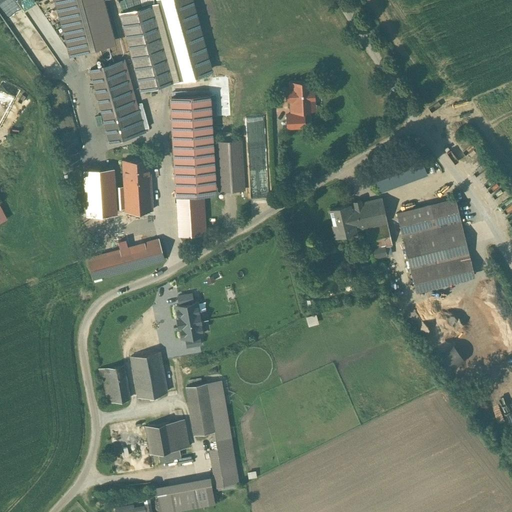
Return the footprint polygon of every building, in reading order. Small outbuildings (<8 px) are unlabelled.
[(56,0),(69,49),(114,37),(103,0),(56,0)] [(210,70),(190,0),(156,0),(157,1),(119,12),(125,33),(141,89),(210,70)] [(120,60),(90,68),(110,141),(145,131),(139,110),(134,111),(120,60)] [(309,81),(289,82),(290,88),(288,88),(289,98),(290,98),(291,109),(310,108),(309,96),(313,96),(313,87),(309,87),(309,81)] [(208,94),(171,96),(176,181),(213,178),(210,133),(208,94)] [(302,113),(286,114),(287,127),(303,126),(302,113)] [(241,139),(215,141),(218,190),(244,189),(241,139)] [(418,150),(371,167),(379,190),(426,173),(418,150)] [(148,158),(122,159),(123,178),(149,176),(148,158)] [(111,171),(86,172),(88,213),(113,211),(113,205),(112,185),(111,171)] [(149,176),(123,178),(125,204),(125,211),(151,209),(149,176)] [(124,185),(112,185),(113,205),(125,204),(124,185)] [(202,191),(176,193),(179,233),(205,232),(202,191)] [(354,204),(349,205),(354,229),(365,226),(386,222),(381,198),(361,202),(354,204)] [(455,198),(430,204),(435,227),(461,221),(455,198)] [(349,204),(329,209),(335,235),(354,230),(354,229),(349,205),(349,204)] [(430,204),(396,212),(401,235),(435,227),(430,204)] [(435,227),(401,235),(410,268),(430,263),(469,254),(461,221),(435,227)] [(386,222),(365,226),(370,248),(391,244),(386,222)] [(158,238),(87,258),(93,278),(164,258),(158,238)] [(469,254),(430,263),(410,268),(415,290),(474,276),(469,254)] [(197,302),(176,305),(182,337),(202,333),(201,324),(197,302)] [(433,355),(443,372),(463,361),(453,344),(433,355)] [(159,350),(130,355),(138,396),(166,391),(159,350)] [(123,365),(99,369),(105,402),(129,398),(123,365)] [(220,380),(205,383),(213,429),(215,440),(229,437),(220,380)] [(205,383),(186,386),(194,433),(213,429),(205,383)] [(183,418),(145,425),(150,453),(158,451),(178,448),(188,446),(183,418)] [(178,448),(158,451),(159,460),(180,456),(178,448)] [(214,502),(209,476),(204,477),(206,484),(209,503),(214,502)] [(193,479),(156,486),(161,511),(197,505),(194,486),(193,479)] [(206,484),(194,486),(197,505),(209,503),(206,484)] [(133,503),(114,505),(114,511),(140,511),(144,511),(143,504),(133,504),(133,503)]
